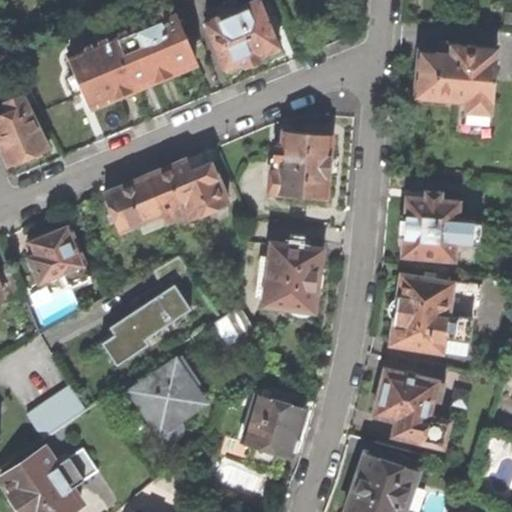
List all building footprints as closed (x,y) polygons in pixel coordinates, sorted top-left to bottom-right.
[(154,16),(114,33),(138,86),(157,78),(159,80),(163,82),(168,80),(173,77),(174,75),(175,71),(196,62),(168,0),(150,7),(154,16)] [(235,0),(238,7),(206,20),(227,69),(245,62),(246,66),(256,62),(264,59),(261,54),(281,46),(261,0),(235,0)] [(85,87),(93,105),(115,96),(120,98),(125,96),(133,93),(133,88),(138,86),(114,33),(71,52),(79,71),(70,74),(77,91),(85,87)] [(461,99),(458,130),(492,132),(497,45),(439,40),(439,49),(420,48),(419,73),(417,95),(461,99)] [(0,113),(0,138),(11,164),(16,162),(17,165),(21,163),(30,159),(29,157),(36,154),(51,148),(31,103),(38,100),(33,88),(6,99),(10,109),(0,113)] [(299,131),(284,130),(283,145),(275,145),(274,159),(282,159),(279,192),(330,196),(334,133),(299,131)] [(168,166),(148,174),(167,220),(191,210),(193,215),(229,201),(212,159),(193,167),(189,157),(168,166)] [(106,191),(124,238),(167,220),(148,174),(126,183),(106,191)] [(405,235),(405,253),(455,258),(456,241),(472,242),(474,219),(458,219),(459,200),(441,198),(441,191),(427,190),(427,196),(409,196),(408,213),(402,212),(401,224),(400,235),(405,235)] [(487,220),(474,219),(472,242),(486,243),(487,220)] [(35,251),(28,254),(39,281),(64,271),(69,284),(90,275),(82,256),(84,254),(85,252),(83,248),(79,247),(69,224),(49,232),(39,235),(37,232),(27,236),(30,246),(33,245),(35,251)] [(322,269),(324,248),(275,241),(267,303),(292,306),(293,309),(297,312),(310,314),(315,311),(317,308),(319,293),(325,287),(326,278),(326,275),(322,269)] [(149,342),(147,338),(192,308),(172,279),(190,268),(181,254),(153,269),(161,283),(144,292),(150,299),(125,316),(110,326),(115,333),(103,341),(110,353),(117,364),(149,342)] [(396,317),(394,341),(445,350),(447,334),(470,338),(475,316),(478,315),(482,282),(456,277),(455,281),(402,273),(399,296),(397,297),(393,299),(390,303),(390,309),(391,313),(396,317)] [(242,338),(255,330),(241,305),(228,314),(242,338)] [(126,381),(160,432),(165,429),(168,431),(169,433),(172,437),(177,437),(181,436),(184,430),(184,425),(181,419),(188,413),(204,401),(194,385),(198,381),(182,357),(178,359),(172,351),(126,381)] [(399,417),(396,432),(446,444),(451,421),(430,416),(435,399),(443,401),(447,381),(388,366),(383,388),(377,412),(399,417)] [(26,413),(42,438),(86,409),(70,383),(26,413)] [(303,405),(305,396),(265,388),(265,395),(258,393),(245,440),(256,443),(251,460),(277,468),(281,451),(294,455),(295,449),(299,448),(302,440),(299,439),(302,431),(304,424),(307,425),(310,413),(307,412),(308,406),(303,405)] [(65,511),(82,502),(73,487),(100,470),(85,447),(57,465),(46,449),(4,476),(13,493),(5,498),(12,508),(14,511),(65,511)] [(354,495),(347,511),(419,511),(420,511),(408,507),(421,468),(371,449),(354,495)]
